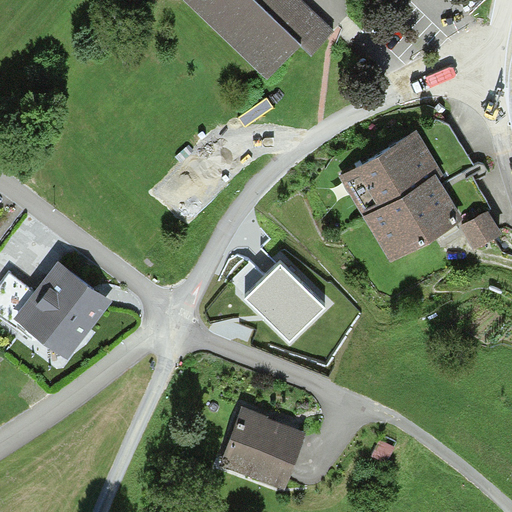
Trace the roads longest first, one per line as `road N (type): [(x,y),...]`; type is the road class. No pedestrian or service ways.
road 1 (residential): [(183,316),(227,227),(281,164),(385,99),(496,61)]
road 2 (residential): [(0,178),(183,316)]
road 3 (residential): [(0,444),(183,316)]
road 4 (residential): [(102,511),(183,316)]
